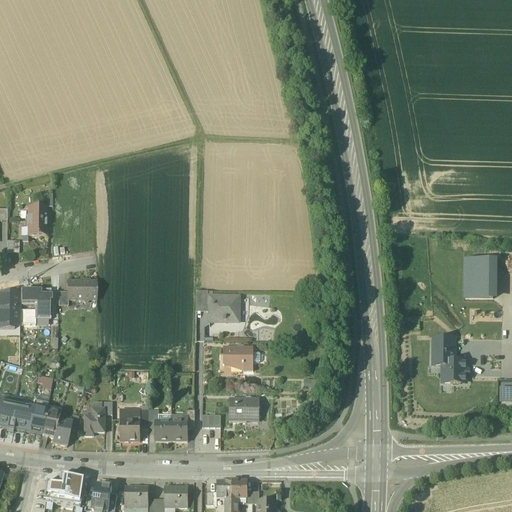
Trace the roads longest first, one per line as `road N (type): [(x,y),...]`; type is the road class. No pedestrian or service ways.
road 1 (secondary): [(375,403),(358,187),(315,0)]
road 2 (track): [(0,187),(199,139)]
road 3 (residential): [(197,472),(27,462)]
road 4 (track): [(199,139),(137,0)]
road 5 (track): [(198,286),(199,139)]
road 6 (tertiary): [(511,452),(376,463)]
road 7 (track): [(511,150),(384,145)]
